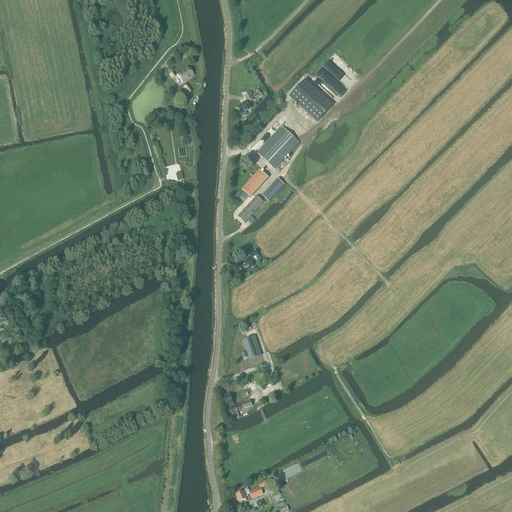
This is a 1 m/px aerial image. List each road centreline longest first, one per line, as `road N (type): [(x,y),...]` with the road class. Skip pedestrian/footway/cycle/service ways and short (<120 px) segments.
road 1 (unclassified): [(214,511),(207,414),(219,337),(230,32),(224,0)]
road 2 (track): [(275,174),(440,0)]
road 3 (track): [(385,282),(280,175)]
